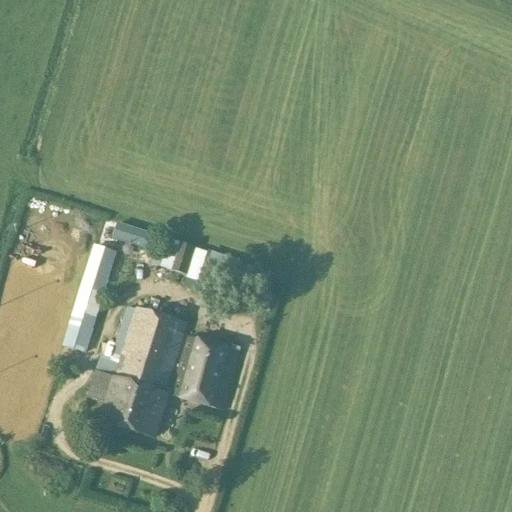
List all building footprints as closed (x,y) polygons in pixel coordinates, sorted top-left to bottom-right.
[(189,276),(198,249),(162,238),(153,265),(189,276)] [(84,352),(114,253),(94,247),(64,346),(84,352)] [(226,300),(238,263),(209,254),(198,291),(226,300)] [(165,395),(170,396),(172,391),(167,390),(187,325),(136,309),(114,379),(99,374),(92,395),(109,400),(102,423),(154,439),(167,396),(165,395)] [(239,353),(188,337),(172,391),(170,396),(181,400),(181,401),(211,410),(211,409),(221,412),(239,353)]
